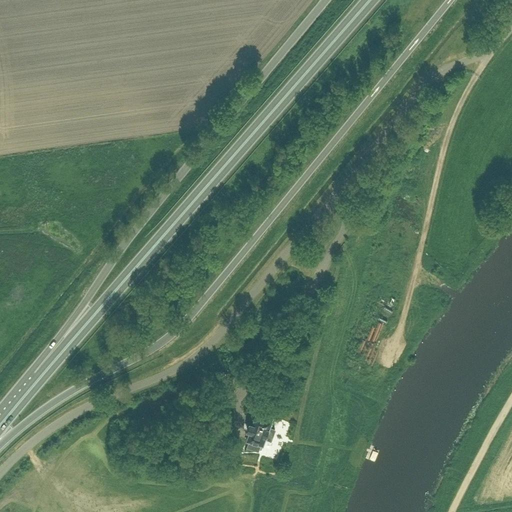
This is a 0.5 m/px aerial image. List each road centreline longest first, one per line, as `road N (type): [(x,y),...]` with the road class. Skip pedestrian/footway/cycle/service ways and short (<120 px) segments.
road 1 (unclassified): [(0,472),(64,418),(172,370),(212,341),(426,80),(483,53),(511,26)]
road 2 (trunk): [(0,441),(175,331),(450,0)]
road 3 (trunk): [(36,378),(369,0)]
road 4 (trunk): [(325,0),(122,244),(36,378)]
road 5 (track): [(388,362),(447,133),(472,80)]
